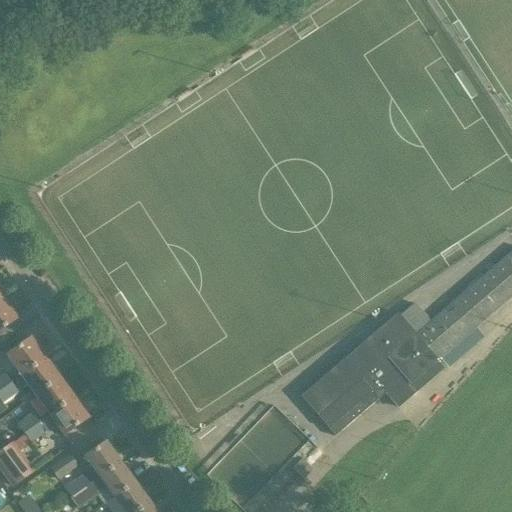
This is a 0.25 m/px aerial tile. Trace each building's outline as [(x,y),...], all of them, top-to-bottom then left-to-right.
[(334,435),(376,399),(384,393),(397,408),(443,369),(436,361),(511,296),(511,251),(415,335),(411,331),(427,318),(414,303),(399,316),(397,314),(301,396),(334,435)] [(0,330),(16,319),(2,299),(0,300),(0,330)] [(30,338),(5,356),(20,377),(45,359),(30,338)] [(45,359),(20,377),(34,397),(59,379),(45,359)] [(4,373),(0,376),(0,390),(11,383),(4,373)] [(59,379),(34,397),(48,416),(73,399),(59,379)] [(11,383),(0,390),(0,401),(2,404),(18,392),(11,383)] [(39,423),(23,434),(30,443),(45,432),(54,425),(63,437),(88,419),(73,399),(48,416),(39,423)] [(32,412),(16,424),(23,434),(39,423),(32,412)] [(98,479),(119,463),(105,443),(83,458),(98,479)] [(0,453),(0,479),(7,490),(30,474),(30,473),(10,446),(0,453)] [(68,455),(49,468),(58,480),(77,467),(68,455)] [(302,480),(312,470),(301,459),(291,470),(302,480)] [(113,499),(134,484),(119,463),(98,479),(90,485),(71,498),(78,508),(105,488),(113,499)] [(63,488),(71,498),(90,485),(82,474),(63,488)] [(122,511),(136,511),(148,504),(134,484),(113,499),(122,511)]
